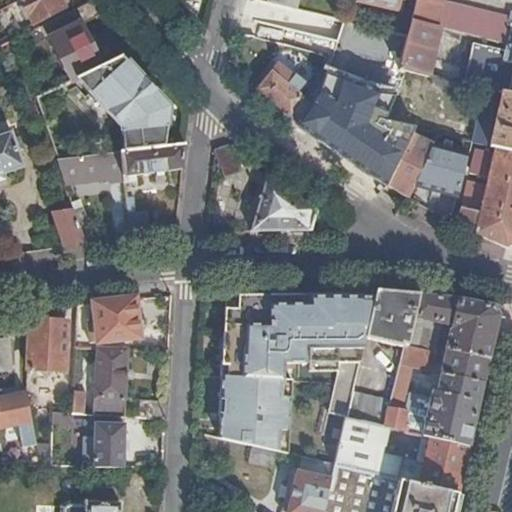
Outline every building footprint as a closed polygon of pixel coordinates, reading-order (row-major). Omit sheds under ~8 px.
[(32,26),(62,12),(58,3),(63,0),(22,0),(19,2),(32,26)] [(267,0),(267,4),(295,11),(297,0),(267,0)] [(403,0),(359,0),(359,4),(400,15),(403,0)] [(511,0),(418,0),(413,25),(442,31),(505,46),(511,22),(444,6),(445,0),(511,0)] [(48,36),(50,40),(81,25),(75,12),(44,27),(48,36)] [(338,39),(344,22),(311,14),(308,31),(338,39)] [(69,82),(72,81),(100,68),(81,25),(50,40),(69,82)] [(442,31),(413,25),(410,38),(402,71),(410,73),(426,77),(430,78),(442,31)] [(363,30),(350,26),(343,51),(356,54),(363,30)] [(18,51),(48,36),(44,27),(15,41),(18,51)] [(391,51),(402,54),(406,39),(394,36),(391,51)] [(511,98),(511,55),(482,48),(481,57),(480,62),(489,64),(486,77),(491,79),(490,92),(503,96),(511,98)] [(480,62),(481,57),(468,55),(465,69),(477,72),(480,62)] [(119,131),(121,154),(165,148),(170,108),(124,57),(100,68),(72,81),(119,131)] [(290,79),(314,100),(316,97),(277,64),(266,76),(283,87),(290,79)] [(443,69),(439,80),(474,89),(475,77),(443,69)] [(409,78),(389,124),(405,128),(426,77),(410,73),(409,78)] [(254,90),(294,124),(314,100),(290,79),(283,87),(266,76),(254,90)] [(30,127),(43,123),(34,98),(33,93),(20,98),(30,127)] [(511,153),(511,98),(503,96),(491,149),(511,153)] [(321,144),(387,188),(406,153),(402,150),(396,148),(389,157),(358,141),(334,124),(321,144)] [(396,148),(402,150),(412,130),(405,128),(389,124),(382,138),(396,148)] [(12,134),(0,137),(0,177),(24,169),(12,134)] [(387,188),(409,201),(416,188),(435,150),(436,149),(416,139),(406,153),(387,188)] [(463,153),(470,153),(472,144),(465,142),(463,153)] [(472,173),(469,189),(486,193),(481,217),(463,212),(459,228),(505,249),(511,246),(511,153),(491,149),(485,148),(476,145),(469,173),(472,173)] [(136,176),(183,171),(185,146),(165,148),(121,154),(123,182),(124,185),(136,184),(136,176)] [(228,146),(213,153),(224,180),(238,175),(228,146)] [(416,188),(457,200),(467,159),(435,150),(416,188)] [(108,184),(123,182),(121,154),(57,161),(64,185),(108,180),(108,184)] [(268,179),(251,233),(321,233),(325,218),(302,203),(268,179)] [(486,193),(469,189),(463,212),(481,217),(486,193)] [(62,249),(86,246),(81,234),(79,226),(73,209),(71,204),(65,205),(67,212),(51,215),(62,249)] [(73,209),(79,226),(86,223),(89,222),(84,205),(73,209)] [(130,240),(148,239),(145,212),(127,214),(130,240)] [(89,231),(86,223),(79,226),(81,234),(89,231)] [(418,298),(375,294),(374,300),(364,342),(400,350),(401,346),(406,347),(418,298)] [(239,311),(227,311),(221,440),(289,456),(292,402),(284,401),(285,364),(342,363),(331,413),(347,417),(352,397),(353,395),(364,342),(374,300),(342,295),(240,297),(239,311)] [(429,439),(468,447),(484,381),(498,319),(491,307),(418,298),(406,347),(401,346),(400,350),(389,398),(429,407),(426,418),(386,409),(382,428),(395,431),(429,439)] [(135,301),(76,308),(75,345),(137,339),(137,334),(142,334),(146,330),(146,323),(143,319),(136,319),(135,301)] [(67,325),(31,321),(26,370),(63,374),(67,325)] [(8,339),(0,340),(0,373),(12,373),(8,339)] [(123,420),(127,352),(96,351),(93,419),(123,420)] [(24,394),(0,398),(0,403),(2,416),(0,416),(0,430),(18,427),(23,449),(34,448),(24,394)] [(353,395),(352,397),(347,417),(346,420),(382,428),(386,409),(387,403),(353,395)] [(72,396),(71,418),(84,419),(84,397),(72,396)] [(165,421),(166,404),(140,403),(139,420),(165,421)] [(458,494),(468,447),(429,439),(422,465),(386,458),(387,447),(391,448),(395,431),(382,428),(346,420),(335,467),(458,494)] [(94,467),(122,468),(123,427),(96,426),(94,467)] [(453,511),(458,494),(335,467),(332,466),(329,481),(322,511),(453,511)] [(297,474),(288,511),(322,511),(329,481),(297,474)] [(120,511),(120,505),(85,503),(85,511),(120,511)]
